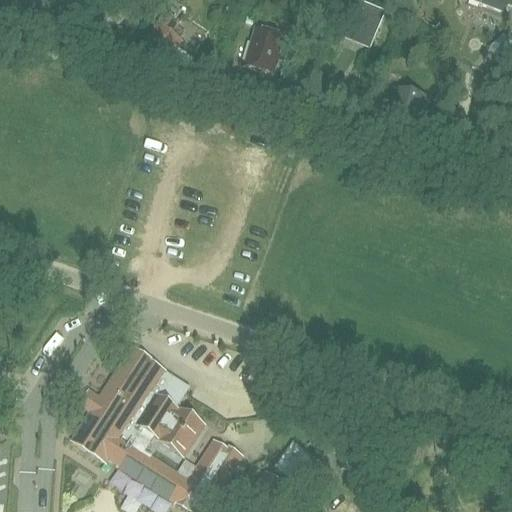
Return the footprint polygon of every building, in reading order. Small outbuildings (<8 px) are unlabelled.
[(172,63),(185,24),(160,15),(147,54),(172,63)] [(500,51),(511,40),(511,33),(507,28),(492,42),(500,51)] [(175,412),(156,399),(169,380),(135,356),(75,442),(101,460),(104,456),(116,464),(141,430),(158,442),(157,443),(180,458),(201,428),(176,411),(175,412)] [(171,504),(182,511),(204,511),(237,462),(211,444),(171,504)] [(290,483),(309,459),(292,446),(273,469),(290,483)] [(342,447),(338,470),(355,473),(355,471),(385,476),(389,455),(342,447)] [(271,511),(286,492),(263,474),(238,507),(244,511),(271,511)]
